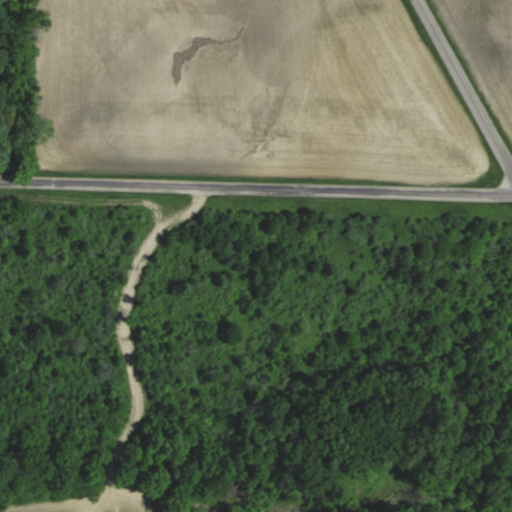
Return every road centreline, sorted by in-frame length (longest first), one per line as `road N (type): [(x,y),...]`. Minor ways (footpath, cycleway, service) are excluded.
road 1 (residential): [(511,196),(0,183)]
road 2 (residential): [(511,178),(411,0)]
